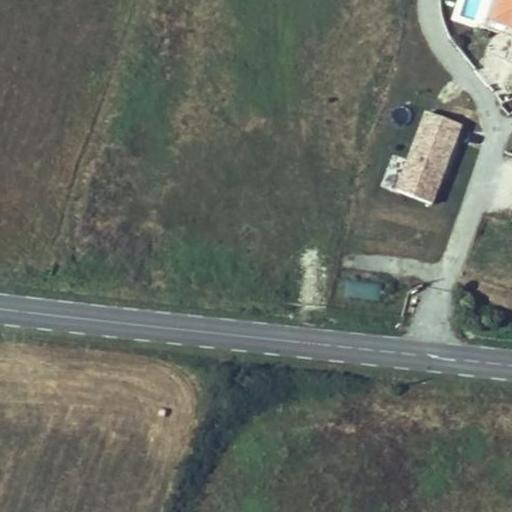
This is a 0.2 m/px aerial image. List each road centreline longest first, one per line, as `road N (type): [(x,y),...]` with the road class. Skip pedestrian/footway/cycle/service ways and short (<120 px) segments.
road 1 (primary): [(0,302),(511,363)]
road 2 (unknown): [(427,353),(498,120),(439,40),(427,0)]
